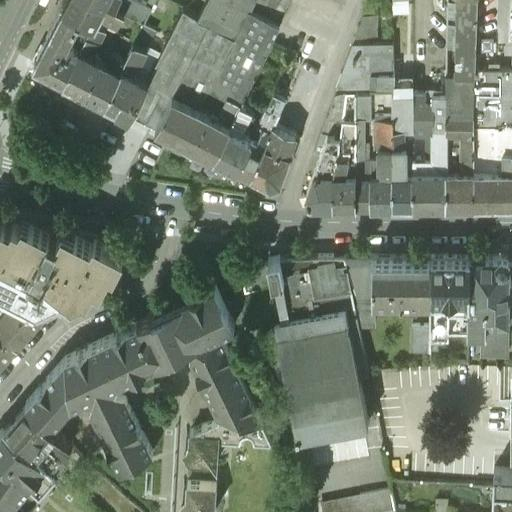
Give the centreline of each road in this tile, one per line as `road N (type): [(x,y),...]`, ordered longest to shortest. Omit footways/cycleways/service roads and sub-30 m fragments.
road 1 (residential): [(0,402),(61,327),(166,267),(179,210)]
road 2 (residential): [(279,223),(356,0)]
road 3 (residential): [(511,223),(279,223)]
road 4 (residential): [(179,210),(0,173)]
